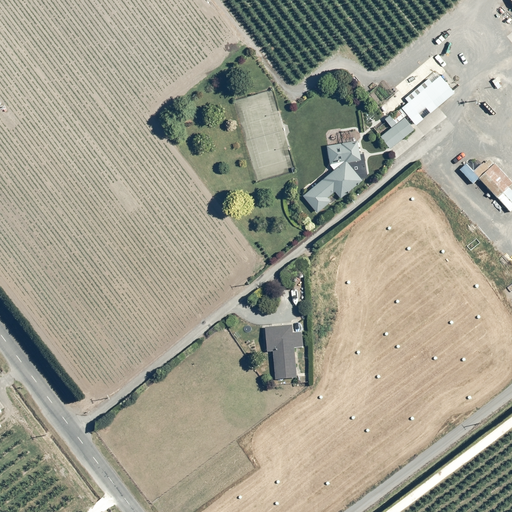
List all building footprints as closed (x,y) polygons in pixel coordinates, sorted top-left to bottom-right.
[(459,87),(431,55),(403,79),(397,72),(388,79),(399,92),(377,111),(390,126),(379,136),(390,149),(416,127),(414,125),(459,87)] [(511,117),(511,110),(507,104),(495,113),(503,124),(511,117)] [(357,138),(324,144),(329,167),(300,193),(318,211),(330,200),(328,198),(334,193),(340,198),(362,178),(347,162),(361,160),(357,138)] [(511,183),(487,157),(472,172),(464,163),(457,170),(484,199),(489,194),(494,199),(495,198),(509,213),(511,209),(511,190),(508,186),(511,183)] [(291,333),(290,325),(263,327),(265,351),(270,351),(273,379),(295,378),(293,348),(302,347),(301,332),(291,333)]
